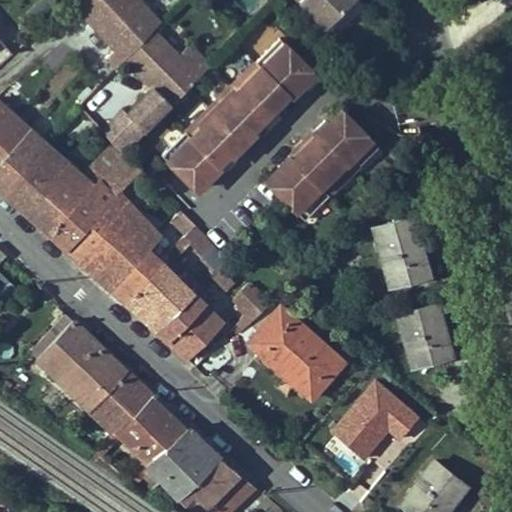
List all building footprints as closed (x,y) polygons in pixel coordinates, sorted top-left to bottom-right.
[(67,13),(82,0),(57,0),(57,1),(67,13)] [(146,32),(148,30),(129,8),(121,0),(82,0),(67,13),(97,47),(87,56),(103,75),(108,71),(117,62),(146,32)] [(297,0),(321,23),(344,0),(297,0)] [(168,52),(146,32),(117,62),(140,84),(115,111),(136,130),(191,73),(168,52)] [(268,36),(152,155),(186,188),(198,176),(200,178),(212,166),(209,163),(221,152),(223,155),(246,131),(243,129),(266,105),(269,107),(292,84),(290,81),(301,69),(268,36)] [(173,47),(168,52),(191,73),(195,68),(173,47)] [(266,105),(243,129),(246,131),(269,107),(266,105)] [(271,168),(258,181),(295,218),(313,200),(309,196),(316,190),(319,193),(337,175),(333,172),(347,158),(350,161),(368,144),(330,107),(317,121),(315,118),(292,141),(295,144),(283,156),(280,154),(268,166),(271,168)] [(0,111),(0,182),(35,147),(0,111)] [(55,165),(35,147),(0,182),(0,195),(13,208),(55,165)] [(76,183),(55,165),(13,208),(45,239),(91,194),(106,208),(136,176),(109,149),(76,183)] [(347,158),(333,172),(337,175),(350,161),(347,158)] [(316,190),(309,196),(313,200),(319,193),(316,190)] [(106,208),(91,194),(45,239),(77,269),(122,223),(113,215),(106,208)] [(121,207),(113,215),(122,223),(77,269),(112,301),(157,256),(164,249),(121,207)] [(413,208),(369,220),(385,282),(430,270),(413,208)] [(212,267),(224,257),(181,209),(169,219),(212,267)] [(170,269),(157,256),(112,301),(126,313),(170,269)] [(182,282),(170,269),(126,313),(139,325),(182,282)] [(216,272),(206,282),(215,291),(225,281),(216,272)] [(194,295),(182,282),(139,325),(152,337),(194,295)] [(230,334),(239,342),(269,309),(243,286),(228,302),(245,318),(230,334)] [(229,331),(194,295),(152,337),(189,371),(229,331)] [(437,297),(395,308),(408,362),(451,351),(437,297)] [(127,368),(75,317),(72,321),(63,313),(31,352),(89,409),(127,368)] [(285,329),(269,316),(235,354),(238,357),(247,349),(258,359),(285,329)] [(327,367),(285,329),(258,359),(301,396),(327,367)] [(247,349),(238,357),(292,405),(301,396),(258,359),(247,349)] [(127,368),(89,409),(113,431),(152,391),(127,368)] [(325,424),(362,458),(387,431),(396,438),(418,414),(372,372),(325,424)] [(152,391),(113,431),(144,460),(184,421),(152,391)] [(184,421),(144,460),(142,462),(174,497),(177,494),(217,453),(220,451),(186,419),(184,421)] [(217,453),(177,494),(183,501),(192,493),(208,508),(242,475),(217,453)] [(381,511),(431,511),(449,491),(418,466),(381,511)] [(242,475),(208,508),(212,511),(228,511),(255,486),(242,475)]
